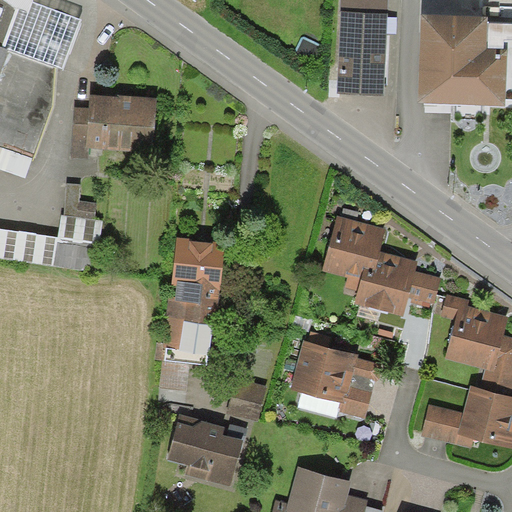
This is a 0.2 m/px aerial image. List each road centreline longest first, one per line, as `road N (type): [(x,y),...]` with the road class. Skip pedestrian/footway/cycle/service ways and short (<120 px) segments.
road 1 (primary): [(147,0),(511,263)]
road 2 (unknown): [(92,0),(31,201),(0,206)]
